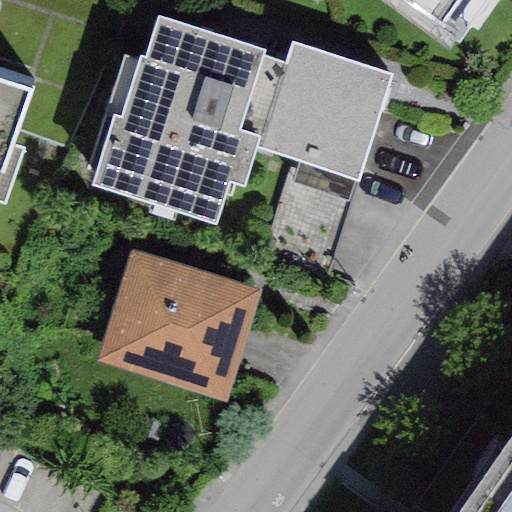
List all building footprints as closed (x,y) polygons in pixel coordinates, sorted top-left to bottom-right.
[(502,0),(377,0),(460,59),(502,0)] [(265,61),(159,27),(145,69),(140,67),(120,129),(113,127),(91,196),(216,237),(230,192),(243,196),(256,157),(358,190),(392,85),(292,52),(285,74),(263,67),(265,61)] [(30,105),(0,94),(0,217),(5,220),(24,165),(12,161),(30,105)] [(258,297),(131,257),(96,366),(224,407),(258,297)] [(511,511),(511,455),(472,511),(511,511)]
